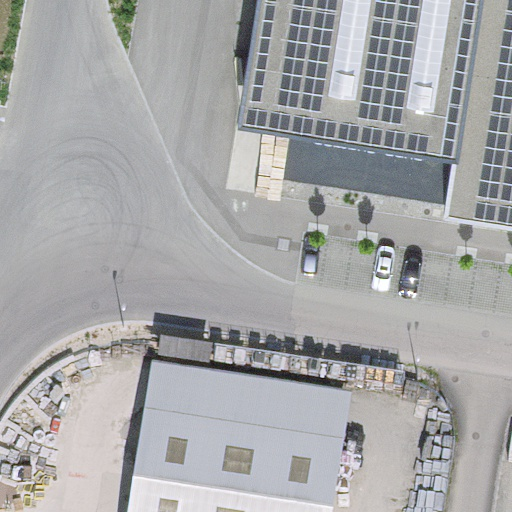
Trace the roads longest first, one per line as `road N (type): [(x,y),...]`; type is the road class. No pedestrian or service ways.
road 1 (residential): [(511,342),(0,258)]
road 2 (residential): [(0,242),(49,0)]
